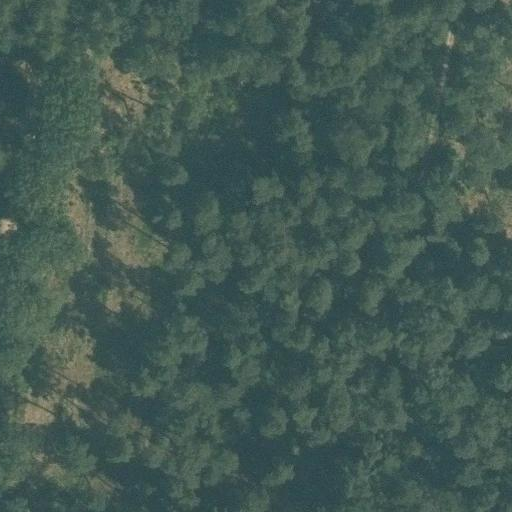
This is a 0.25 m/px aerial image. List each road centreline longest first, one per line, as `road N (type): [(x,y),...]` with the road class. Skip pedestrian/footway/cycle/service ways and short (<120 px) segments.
road 1 (track): [(457,0),(359,511)]
road 2 (track): [(62,0),(0,326)]
